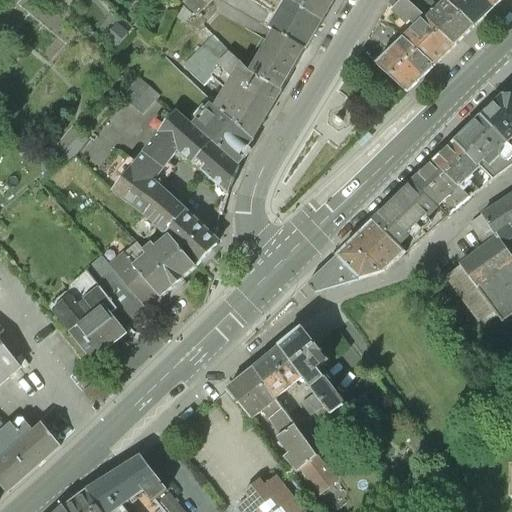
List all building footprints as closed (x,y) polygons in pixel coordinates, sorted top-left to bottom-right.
[(196,17),(211,1),(209,0),(181,0),(180,1),(196,17)] [(285,0),(258,0),(278,13),(285,0)] [(268,29),(274,33),(306,51),(322,24),(286,0),(285,0),(278,13),(268,29)] [(286,0),(322,24),(336,0),(286,0)] [(427,0),(407,0),(405,2),(425,20),(436,9),(427,0)] [(472,28),(492,8),(482,0),(445,0),(445,1),(472,28)] [(482,0),(492,8),(500,0),(482,0)] [(451,47),(472,28),(445,1),(436,9),(425,20),(451,47)] [(411,33),(425,20),(405,2),(391,15),(411,33)] [(431,67),(451,47),(425,20),(411,33),(403,41),(429,66),(431,67)] [(0,45),(8,52),(17,42),(0,27),(0,45)] [(280,94),(306,51),(274,33),(249,74),(280,94)] [(184,67),(204,87),(221,69),(232,81),(240,66),(214,38),(184,67)] [(403,92),(429,66),(403,41),(376,66),(403,92)] [(251,144),(280,94),(249,74),(240,66),(232,81),(214,110),(251,144)] [(123,98),(142,116),(158,98),(139,80),(123,98)] [(501,99),(479,119),(506,147),(511,141),(511,98),(501,99)] [(210,107),(191,129),(211,146),(239,170),(251,144),(214,110),(210,107)] [(160,133),(142,155),(162,172),(177,152),(193,166),(211,146),(191,129),(169,111),(153,128),(160,133)] [(479,119),(452,146),(477,172),(493,156),(496,153),(499,155),(506,147),(479,119)] [(65,165),(85,142),(71,130),(51,154),(65,165)] [(239,170),(211,146),(193,166),(226,196),(239,170)] [(452,146),(432,166),(457,191),(477,172),(452,146)] [(112,193),(164,236),(185,215),(153,184),(162,172),(142,155),(112,193)] [(449,199),(457,191),(432,166),(411,186),(436,211),(449,199)] [(411,186),(391,206),(414,230),(425,219),(427,221),(436,211),(411,186)] [(458,210),(469,200),(457,191),(449,199),(458,210)] [(511,195),(481,217),(497,240),(502,247),(511,240),(511,195)] [(404,240),(414,230),(391,206),(371,226),(397,252),(407,242),(404,240)] [(164,236),(168,240),(195,273),(218,246),(185,215),(164,236)] [(469,226),(485,249),(497,240),(481,217),(469,226)] [(371,226),(335,261),(355,283),(381,277),(402,257),(397,252),(371,226)] [(150,248),(144,253),(142,255),(145,260),(133,270),(159,303),(195,273),(168,240),(153,252),(150,248)] [(485,249),(460,267),(477,290),(511,264),(511,260),(502,247),(497,240),(485,249)] [(511,240),(502,247),(511,260),(511,264),(477,290),(498,318),(502,324),(511,316),(511,240)] [(147,313),(159,303),(133,270),(145,260),(142,255),(144,253),(137,245),(110,267),(114,273),(147,313)] [(314,296),(355,283),(335,261),(307,289),(314,296)] [(482,329),(498,318),(477,290),(460,267),(445,278),(482,329)] [(96,288),(99,291),(116,312),(109,319),(122,334),(147,313),(114,273),(96,288)] [(51,315),(70,337),(102,310),(109,319),(116,312),(99,291),(78,308),(71,299),(51,315)] [(122,334),(109,319),(102,310),(70,337),(93,365),(125,338),(122,334)] [(304,331),(281,349),(304,379),(333,416),(346,406),(325,379),(322,381),(315,372),(328,362),(316,347),(304,331)] [(335,332),(316,347),(328,362),(330,365),(349,350),(335,332)] [(0,392),(25,370),(0,339),(0,392)] [(281,349),(253,371),(276,400),(304,379),(281,349)] [(263,411),(276,400),(253,371),(230,388),(253,418),(263,411)] [(115,393),(102,377),(81,394),(95,410),(115,393)] [(348,409),(346,406),(333,416),(347,434),(376,411),(364,397),(348,409)] [(333,474),(276,400),(263,411),(283,436),(277,441),(289,457),(285,460),(296,474),(300,471),(320,497),(339,482),(333,474)] [(22,418),(13,426),(19,434),(29,425),(22,418)] [(0,437),(8,430),(0,421),(0,437)] [(0,437),(0,463),(35,432),(29,425),(19,434),(13,426),(8,430),(0,437)] [(43,425),(35,432),(0,463),(0,484),(8,494),(62,446),(43,425)] [(113,511),(121,506),(141,493),(150,505),(155,501),(165,494),(142,459),(89,492),(99,511),(113,511)] [(239,508),(242,511),(303,511),(276,478),(265,488),(260,482),(245,494),(250,500),(239,508)] [(401,511),(405,510),(390,490),(380,498),(386,507),(383,509),(384,511),(401,511)] [(99,511),(89,492),(64,510),(65,511),(99,511)] [(167,492),(165,494),(155,501),(163,511),(170,511),(178,506),(167,492)]
